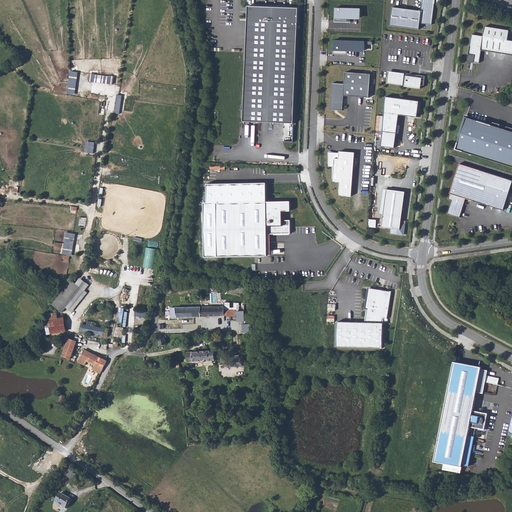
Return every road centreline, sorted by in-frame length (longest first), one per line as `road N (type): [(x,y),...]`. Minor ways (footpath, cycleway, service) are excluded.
road 1 (residential): [(318,0),(316,188),(348,233),(423,253)]
road 2 (track): [(162,293),(192,87),(176,0)]
road 3 (tertiary): [(456,0),(423,253)]
road 4 (track): [(94,295),(83,261),(110,95)]
road 5 (tertiary): [(423,253),(423,288),(439,315),(511,356)]
